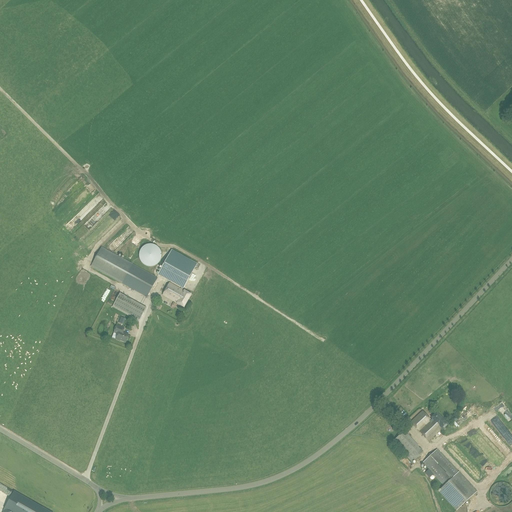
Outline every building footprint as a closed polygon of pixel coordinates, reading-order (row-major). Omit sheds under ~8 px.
[(92,185),(70,205),(74,209),(96,189),(92,185)] [(96,218),(81,231),(87,238),(90,235),(87,232),(99,221),(96,218)] [(76,219),(71,223),(75,229),(80,225),(76,219)] [(152,244),(149,244),(146,244),(144,246),(142,247),(140,250),(139,252),(139,255),(139,258),(140,261),(142,263),(144,265),(147,266),(149,267),(152,266),(155,265),(157,264),(159,262),(161,259),(161,256),(161,253),(160,251),(159,248),(157,246),(155,245),(152,244)] [(91,266),(147,297),(157,278),(102,248),(91,266)] [(169,283),(163,295),(177,303),(177,304),(184,308),(191,295),(184,291),(182,290),(183,288),(183,289),(197,264),(172,250),(159,273),(182,286),(180,289),(169,283)] [(114,308),(141,320),(145,311),(122,300),(123,298),(126,300),(128,296),(121,293),(114,308)] [(117,325),(114,332),(118,334),(116,339),(120,341),(120,340),(126,342),(129,335),(123,333),(123,332),(124,328),(117,325)] [(411,422),(428,441),(442,429),(443,430),(448,425),(437,413),(430,419),(423,411),(411,422)] [(412,462),(423,452),(404,431),(393,441),(412,462)] [(476,492),(437,449),(423,463),(444,486),(438,491),(457,510),(476,492)] [(504,482),(501,482),(499,482),(497,483),(494,484),(492,486),(491,487),(490,490),(489,492),(489,494),(489,497),(490,499),(491,501),(492,503),(494,505),(497,506),(499,507),(501,507),(504,507),(506,506),(508,505),(510,503),(511,501),(511,500),(511,487),(510,486),(508,484),(506,483),(504,482)] [(50,511),(14,491),(3,509),(2,511),(50,511)]
